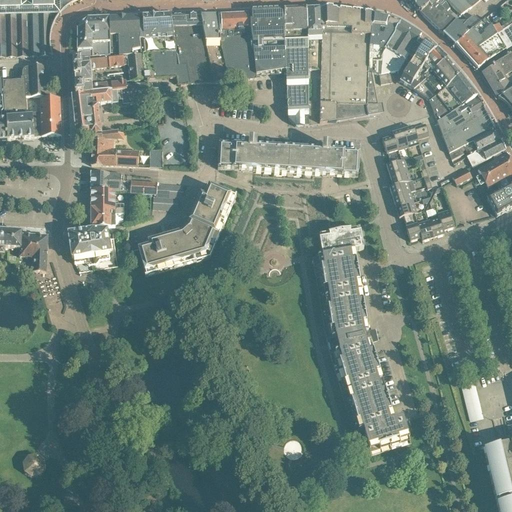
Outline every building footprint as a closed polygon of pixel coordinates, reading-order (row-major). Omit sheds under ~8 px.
[(0,0),(0,59),(39,58),(39,57),(51,57),(51,58),(53,58),(52,56),(52,55),(51,52),(50,49),(51,49),(51,48),(50,48),(50,45),(50,42),(50,41),(51,39),(50,39),(51,32),(52,33),(52,31),(54,24),(54,25),(55,23),(57,19),(59,16),(60,16),(61,15),(60,15),(61,14),(60,14),(60,7),(60,4),(70,4),(70,6),(71,6),(72,5),(80,1),(81,1),(82,1),(84,0),(0,0)] [(412,0),(413,3),(412,4),(415,7),(414,7),(420,13),(428,6),(432,9),(433,8),(435,10),(439,6),(446,13),(450,9),(442,1),(443,0),(412,0)] [(445,0),(461,16),(472,8),(464,0),(445,0)] [(464,0),(472,8),(482,0),(464,0)] [(455,22),(446,13),(439,6),(435,10),(433,8),(432,9),(428,6),(420,13),(421,14),(420,14),(442,35),(454,23),(455,22)] [(309,128),(309,103),(308,71),(308,33),(307,10),(305,10),(305,11),(300,12),(300,14),(292,14),(292,12),(285,12),(285,11),(284,11),(284,35),(286,71),(288,121),(295,128),(309,128)] [(321,72),(322,34),(320,10),(316,10),(315,12),(312,12),(311,10),(307,10),(308,33),(308,71),(321,72)] [(372,32),(373,16),(371,16),(370,16),(370,17),(367,16),(367,14),(353,12),(353,13),(352,12),(351,12),(351,11),(342,10),(341,12),(340,11),(337,11),(337,10),(333,10),(320,10),(322,34),(321,72),(320,104),(319,126),(379,115),(371,74),(368,74),(368,61),(369,61),(370,54),(368,54),(370,39),(371,39),(372,32)] [(284,35),(284,11),(261,12),(261,13),(259,13),(258,14),(259,17),(251,18),(251,17),(250,17),(250,31),(252,40),(256,76),(286,71),(284,35)] [(250,31),(250,17),(250,15),(249,15),(249,16),(218,17),(220,42),(220,44),(226,72),(227,72),(232,71),(235,82),(256,80),(256,76),(252,40),(250,31)] [(381,76),(381,68),(382,68),(383,56),(395,35),(395,31),(401,23),(390,20),(373,16),(372,32),(371,39),(370,39),(368,54),(370,54),(369,61),(368,61),(368,74),(371,74),(379,76),(381,76)] [(460,28),(454,23),(442,35),(442,36),(443,35),(444,36),(448,40),(446,41),(451,46),(452,44),(454,46),(455,47),(456,46),(467,35),(472,30),(481,23),(474,16),(468,21),(467,22),(460,28)] [(203,34),(200,17),(171,18),(178,66),(210,66),(206,48),(203,34)] [(220,42),(218,17),(200,17),(203,34),(206,48),(219,47),(219,42),(220,42)] [(141,50),(141,19),(140,18),(108,19),(109,35),(109,44),(110,56),(119,55),(119,59),(128,58),(132,58),(132,52),(141,50)] [(178,66),(171,18),(141,19),(141,50),(141,55),(144,80),(177,78),(178,86),(190,85),(190,86),(214,85),(210,66),(178,66)] [(109,35),(108,19),(88,20),(78,31),(77,60),(78,60),(85,59),(110,58),(110,56),(109,44),(109,35)] [(477,46),(495,33),(494,32),(495,31),(493,29),(485,19),(481,23),(472,30),(467,35),(456,46),(466,57),(477,46)] [(421,36),(401,23),(395,31),(395,35),(383,56),(382,68),(381,68),(381,76),(385,75),(390,74),(390,75),(397,73),(397,74),(398,74),(409,57),(418,42),(421,36)] [(511,45),(511,25),(502,32),(498,25),(493,29),(495,31),(494,32),(495,33),(496,35),(500,33),(509,48),(511,45)] [(486,64),(492,58),(506,49),(506,50),(509,48),(500,33),(496,35),(495,33),(477,46),(466,57),(479,71),(486,64)] [(427,41),(424,45),(421,44),(418,42),(409,57),(412,60),(414,60),(400,83),(410,89),(415,81),(429,60),(428,59),(436,50),(427,41)] [(144,81),(144,80),(141,55),(141,50),(132,52),(132,58),(128,58),(129,66),(130,82),(144,81)] [(433,73),(446,60),(436,50),(428,59),(429,60),(415,81),(410,89),(414,92),(421,85),(426,81),(424,79),(423,77),(424,76),(427,74),(430,71),(433,73)] [(511,54),(492,67),(493,69),(491,70),(483,75),(496,98),(511,88),(511,54)] [(129,66),(128,58),(119,59),(106,60),(107,69),(109,68),(109,69),(124,67),(124,66),(129,66)] [(107,69),(106,60),(103,60),(102,61),(89,62),(90,71),(105,69),(107,69)] [(460,76),(446,60),(433,73),(430,71),(427,74),(424,76),(423,77),(424,79),(426,81),(421,85),(414,92),(429,103),(430,103),(460,76)] [(91,77),(90,71),(89,62),(72,63),(73,72),(73,71),(74,73),(72,74),(72,78),(73,87),(75,86),(75,88),(74,88),(75,97),(93,95),(92,85),(91,77)] [(31,68),(28,68),(26,69),(24,70),(23,71),(22,73),(22,75),(22,78),(31,78),(43,78),(43,67),(31,68)] [(461,108),(478,98),(460,76),(430,103),(429,103),(437,124),(452,114),(458,110),(461,108)] [(27,115),(26,99),(32,99),(31,78),(22,78),(21,78),(21,83),(3,84),(3,79),(2,79),(3,89),(4,103),(5,120),(7,120),(8,141),(34,140),(34,139),(42,138),(40,114),(27,115)] [(44,98),(43,78),(31,78),(32,99),(44,98)] [(111,84),(109,84),(110,93),(129,91),(129,92),(134,92),(149,90),(148,84),(147,84),(126,86),(126,82),(111,84)] [(110,93),(109,84),(107,84),(92,85),(93,95),(110,93)] [(98,106),(118,104),(118,101),(122,101),(123,106),(161,102),(158,89),(149,90),(134,92),(129,92),(129,91),(110,93),(93,95),(75,97),(72,97),(77,138),(92,136),(92,141),(113,142),(117,142),(118,133),(101,135),(98,106)] [(511,91),(498,100),(500,102),(502,103),(505,105),(507,107),(509,109),(510,110),(511,113),(511,91)] [(483,108),(478,98),(461,108),(458,110),(461,115),(469,110),(471,115),(483,108)] [(40,101),(40,114),(42,138),(42,139),(61,138),(60,100),(40,101)] [(319,126),(320,104),(309,103),(309,128),(319,126)] [(465,147),(495,132),(483,108),(471,115),(469,110),(461,115),(458,110),(452,114),(437,124),(441,135),(449,156),(460,150),(465,147)] [(428,135),(425,126),(419,127),(423,139),(429,138),(428,135)] [(423,139),(419,127),(413,129),(413,128),(403,132),(408,149),(419,146),(417,141),(423,139)] [(408,149),(403,132),(392,135),(393,138),(398,152),(408,149)] [(479,153),(500,142),(495,132),(465,147),(471,157),(479,152),(479,153)] [(400,157),(398,152),(393,138),(382,142),(387,156),(388,156),(391,166),(395,164),(394,159),(400,157)] [(138,169),(139,159),(139,153),(112,152),(113,142),(92,141),(91,167),(101,168),(106,168),(116,168),(138,169)] [(288,175),(289,150),(256,148),(256,142),(249,142),(249,148),(219,146),(217,171),(288,175)] [(506,152),(500,142),(479,153),(479,152),(471,157),(467,159),(472,168),(482,164),(486,162),(493,158),(505,152),(506,152)] [(358,179),(359,158),(359,154),(329,152),(330,147),(323,146),(322,152),(289,150),(288,175),(358,179)] [(451,162),(463,156),(460,150),(449,156),(451,162)] [(511,163),(505,152),(493,158),(495,162),(478,172),(480,175),(484,182),(488,190),(498,184),(508,178),(511,175),(511,163)] [(404,161),(401,162),(395,164),(391,166),(386,167),(390,178),(407,172),(404,161)] [(472,179),(467,171),(452,179),(457,188),(472,179)] [(411,182),(407,172),(390,178),(393,188),(407,184),(411,182)] [(123,183),(124,176),(91,174),(91,192),(115,193),(115,194),(156,197),(157,186),(157,185),(123,183)] [(511,209),(511,185),(508,178),(498,184),(502,191),(486,200),(496,218),(511,209)] [(412,182),(411,182),(407,184),(393,188),(389,189),(393,199),(410,194),(415,192),(412,182)] [(170,200),(171,187),(157,186),(156,197),(156,199),(160,199),(166,200),(170,200)] [(235,199),(217,191),(209,187),(204,198),(201,196),(187,228),(181,233),(148,243),(149,247),(138,250),(146,277),(145,278),(210,260),(236,198),(235,197),(235,199)] [(115,210),(115,194),(115,193),(91,192),(91,210),(115,210)] [(413,204),(410,194),(393,199),(396,210),(413,204)] [(417,214),(413,204),(396,210),(399,220),(404,219),(408,217),(414,215),(417,214)] [(122,211),(115,210),(91,210),(91,229),(115,229),(115,216),(122,216),(122,211)] [(437,216),(438,219),(443,231),(443,233),(454,230),(449,212),(437,216)] [(417,226),(415,220),(410,222),(408,217),(404,219),(407,229),(406,229),(410,244),(421,240),(417,226)] [(443,231),(438,219),(428,222),(433,240),(444,237),(443,233),(443,231)] [(433,240),(428,222),(417,226),(421,240),(422,244),(433,240)] [(368,333),(366,323),(355,253),(363,251),(360,230),(319,237),(322,258),(312,259),(326,341),(329,355),(353,434),(363,431),(371,457),(411,445),(407,433),(403,419),(394,421),(370,343),(376,342),(374,332),(368,333)] [(20,250),(21,236),(22,234),(0,232),(0,255),(5,255),(5,249),(8,249),(8,251),(11,251),(11,249),(15,250),(15,251),(17,251),(17,250),(20,250)] [(109,242),(107,232),(93,232),(68,235),(72,260),(74,259),(75,265),(85,264),(85,266),(89,268),(96,267),(99,263),(109,262),(108,254),(110,254),(109,242)] [(48,237),(21,236),(20,250),(20,258),(33,259),(32,274),(46,275),(48,237)] [(489,241),(476,245),(479,252),(491,248),(489,241)] [(462,387),(466,405),(467,411),(470,423),(482,420),(479,408),(474,384),(462,387)] [(511,511),(511,449),(511,450),(508,451),(507,447),(484,452),(496,503),(497,502),(498,506),(497,506),(498,511),(511,511)] [(27,457),(21,464),(23,474),(30,479),(39,478),(45,470),(44,461),(36,455),(27,457)]
